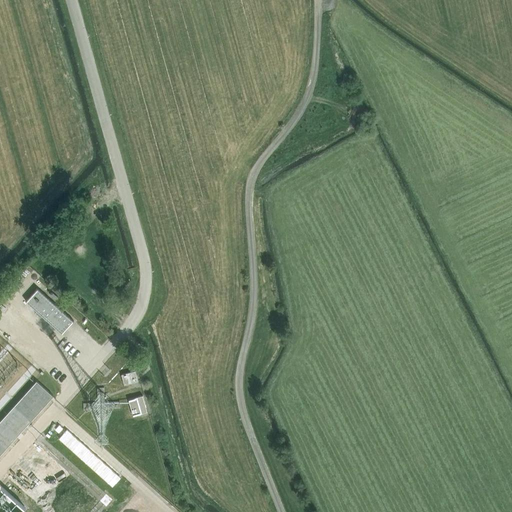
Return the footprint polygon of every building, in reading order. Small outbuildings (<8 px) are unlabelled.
[(31,272),(27,276),(36,285),(40,281),(31,272)] [(11,286),(21,293),(24,288),(15,281),(11,286)] [(74,320),(37,288),(25,301),(62,334),(74,320)] [(121,374),(124,384),(138,381),(135,370),(121,374)] [(37,381),(0,421),(0,454),(53,396),(37,381)] [(133,414),(147,410),(142,393),(128,397),(133,414)]
